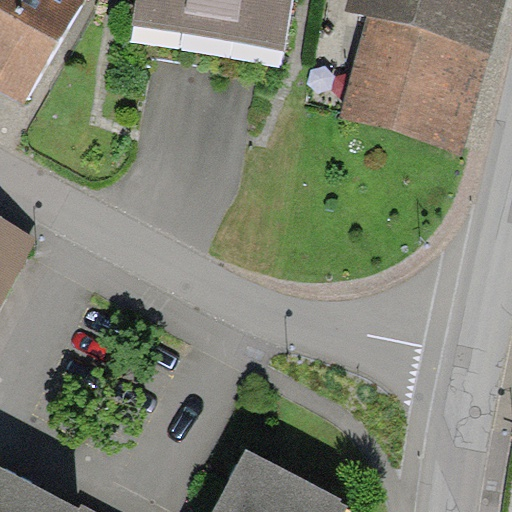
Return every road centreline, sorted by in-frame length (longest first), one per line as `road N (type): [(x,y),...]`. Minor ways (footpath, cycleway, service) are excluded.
road 1 (residential): [(464,361),(237,307),(0,179)]
road 2 (residential): [(464,361),(511,144)]
road 3 (residential): [(464,361),(444,511)]
